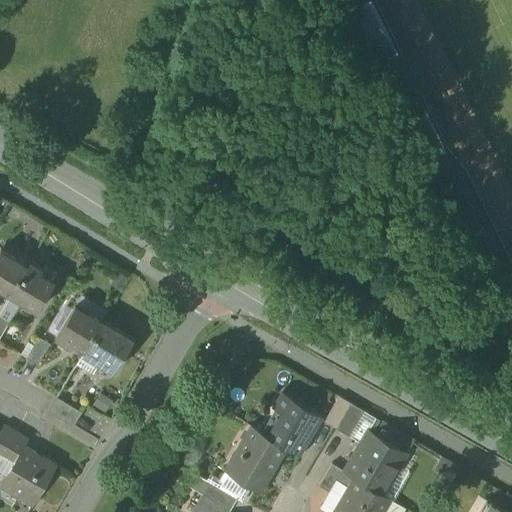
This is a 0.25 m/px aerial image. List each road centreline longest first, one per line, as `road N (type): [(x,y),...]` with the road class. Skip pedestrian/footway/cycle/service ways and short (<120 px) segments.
road 1 (secondary): [(511,440),(213,268)]
road 2 (residential): [(68,511),(213,268)]
road 3 (secondary): [(213,268),(0,146)]
